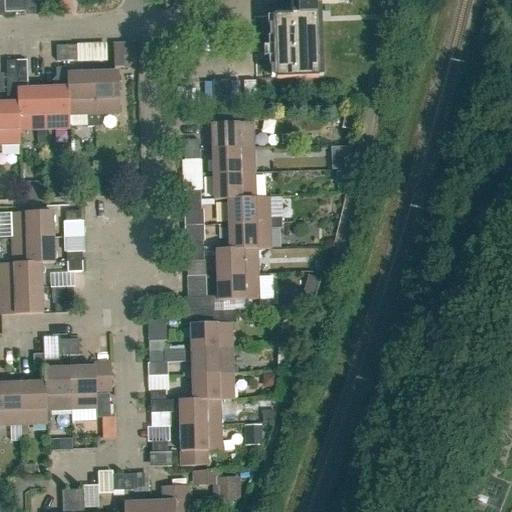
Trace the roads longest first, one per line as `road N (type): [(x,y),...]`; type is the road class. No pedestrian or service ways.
road 1 (residential): [(123,323),(122,294),(153,218),(146,26)]
road 2 (residential): [(60,463),(96,462),(125,441),(123,323)]
road 3 (residential): [(0,45),(41,29),(146,26)]
